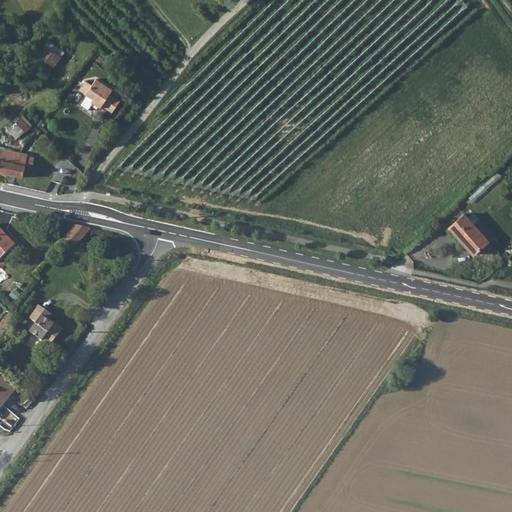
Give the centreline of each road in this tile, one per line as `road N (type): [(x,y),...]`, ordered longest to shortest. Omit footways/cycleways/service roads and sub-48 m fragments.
road 1 (secondary): [(511,308),(168,233)]
road 2 (unclassified): [(12,450),(168,233)]
road 3 (track): [(239,0),(78,201)]
road 4 (secondary): [(168,233),(0,195)]
